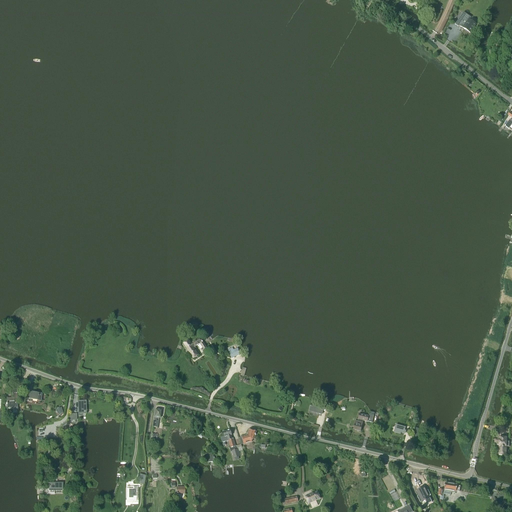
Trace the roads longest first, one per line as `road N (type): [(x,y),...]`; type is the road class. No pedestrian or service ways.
road 1 (residential): [(0,358),(72,384),(469,478)]
road 2 (tertiary): [(511,102),(383,0)]
road 3 (unclassified): [(469,478),(511,321)]
